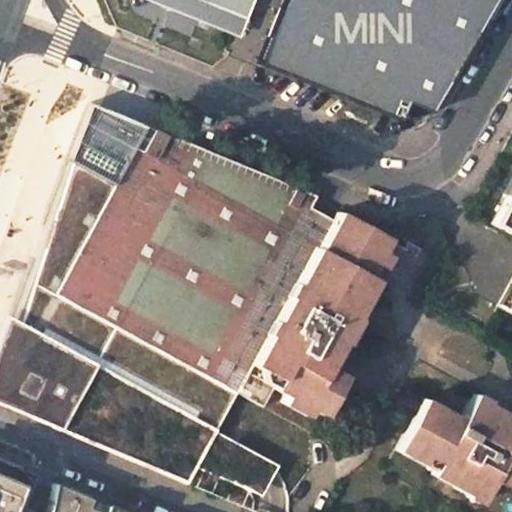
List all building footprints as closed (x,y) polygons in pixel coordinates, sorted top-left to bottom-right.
[(197,0),(240,18),(247,0),(197,0)] [(281,0),(256,63),(398,120),(405,103),(429,112),(493,0),(281,0)] [(47,241),(20,325),(0,377),(0,382),(12,388),(4,408),(186,483),(198,461),(214,431),(234,392),(57,296),(136,148),(146,126),(90,103),(68,159),(73,161),(62,196),(47,241)] [(153,129),(142,150),(136,148),(57,296),(234,392),(313,247),(316,248),(330,221),(308,210),(315,196),(175,138),(170,151),(163,148),(168,139),(153,129)] [(511,187),(495,217),(511,226),(511,281),(501,300),(503,301),(511,306),(511,187)] [(330,221),(380,248),(382,243),(385,237),(347,216),(344,215),(341,213),(336,211),(330,221)] [(318,364),(378,251),(380,248),(330,221),(316,248),(313,247),(234,392),(263,407),(274,389),(283,394),(309,408),(320,414),(336,385),(341,377),(326,368),(318,364)] [(392,245),(418,258),(422,252),(395,238),(392,245)] [(318,364),(326,368),(339,343),(342,344),(356,320),(354,318),(387,257),(378,251),(318,364)] [(0,406),(4,408),(12,388),(0,382),(0,377),(20,325),(13,321),(6,317),(0,331),(0,406)] [(485,400),(472,393),(470,397),(483,404),(485,400)] [(309,408),(283,394),(279,402),(305,416),(309,408)] [(429,474),(465,493),(480,501),(491,479),(504,486),(508,478),(511,480),(511,419),(483,404),(470,397),(458,419),(420,399),(406,424),(393,449),(407,457),(411,448),(435,461),(431,470),(429,474)] [(214,431),(198,461),(262,495),(265,489),(275,470),(278,464),(214,431)] [(435,461),(411,448),(407,457),(431,470),(435,461)] [(12,511),(28,473),(0,461),(0,511),(12,511)] [(123,511),(52,483),(46,511),(123,511)] [(480,501),(465,493),(463,497),(478,505),(480,501)]
